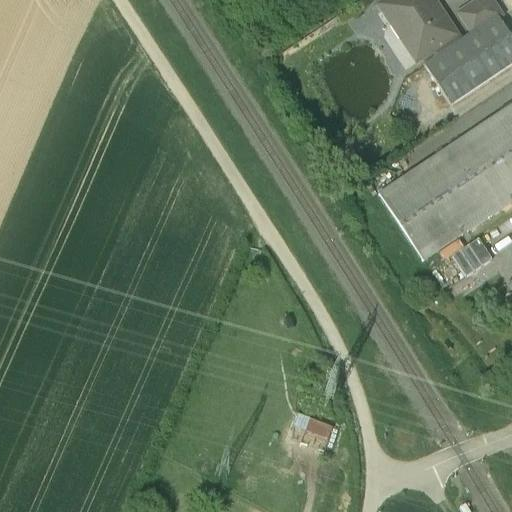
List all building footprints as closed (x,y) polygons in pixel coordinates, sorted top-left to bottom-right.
[(389,0),(378,8),(391,28),(398,23),(408,37),(401,42),(416,65),(432,53),(437,60),(460,45),(441,16),(437,18),(430,7),(433,5),(430,0),(389,0)] [(487,0),(482,0),(458,16),(472,37),(497,21),(497,22),(501,20),(487,0)] [(437,60),(424,69),(450,109),(511,67),(511,43),(497,22),(497,21),(472,37),(460,45),(437,60)] [(498,116),(377,196),(422,263),(511,202),(511,104),(509,104),(499,111),(498,116)] [(468,254),(440,273),(455,295),(483,277),(468,254)] [(308,418),(302,432),(326,441),(331,427),(308,418)] [(303,452),(296,467),(331,484),(339,470),(303,452)]
